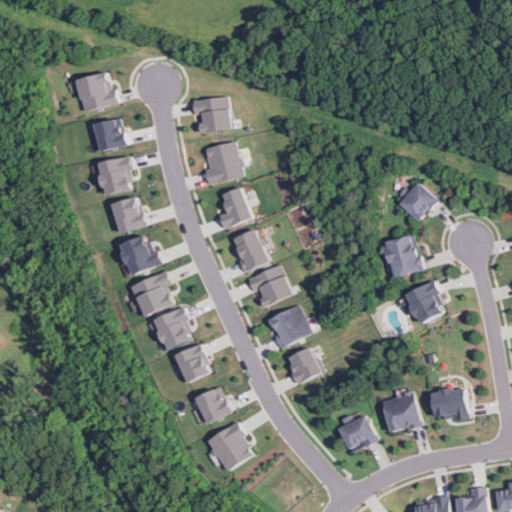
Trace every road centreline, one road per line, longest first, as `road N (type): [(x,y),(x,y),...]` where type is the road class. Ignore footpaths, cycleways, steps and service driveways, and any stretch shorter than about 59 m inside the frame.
road 1 (residential): [(353,499),(285,421),(225,307),(184,204),(159,84)]
road 2 (residential): [(511,433),(473,242)]
road 3 (residential): [(511,445),(398,469),(340,511)]
